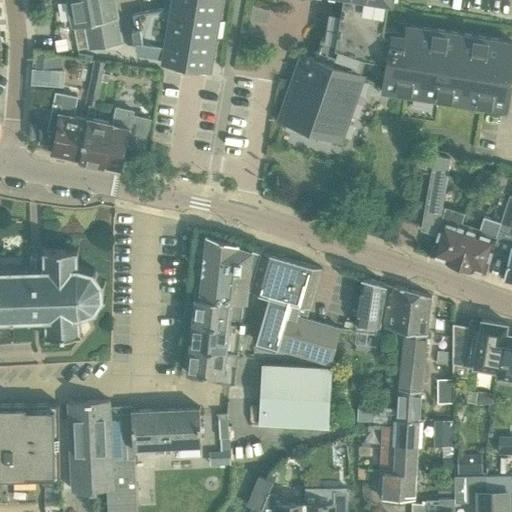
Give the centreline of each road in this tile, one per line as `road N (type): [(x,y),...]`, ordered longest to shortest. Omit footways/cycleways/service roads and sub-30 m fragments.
road 1 (tertiary): [(511,308),(240,213),(148,194)]
road 2 (residential): [(0,389),(142,383),(148,194)]
road 3 (residential): [(11,0),(17,59),(7,168)]
road 4 (tertiary): [(148,194),(7,168)]
